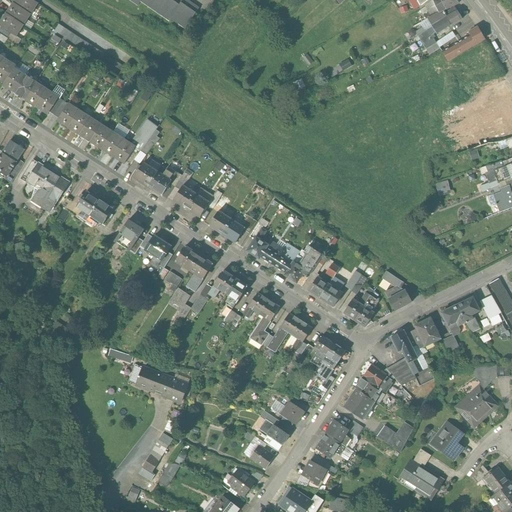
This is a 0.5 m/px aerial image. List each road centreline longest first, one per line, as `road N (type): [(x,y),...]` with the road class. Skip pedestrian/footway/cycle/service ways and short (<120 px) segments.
road 1 (residential): [(0,109),(367,343)]
road 2 (residential): [(367,343),(254,511)]
road 3 (residential): [(367,343),(379,329),(511,262)]
